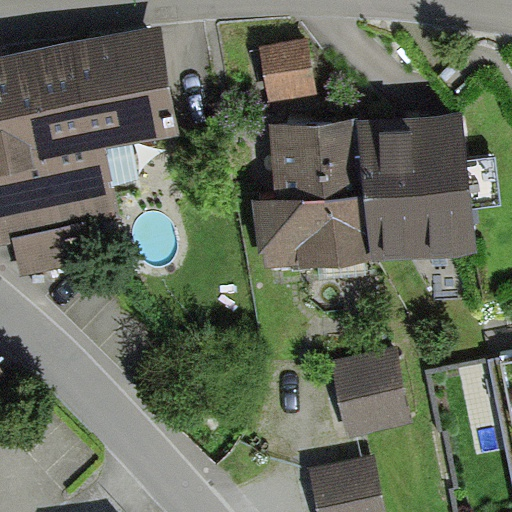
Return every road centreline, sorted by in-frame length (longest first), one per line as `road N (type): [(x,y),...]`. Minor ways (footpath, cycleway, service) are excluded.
road 1 (residential): [(511,3),(204,0),(0,17)]
road 2 (residential): [(202,511),(0,301)]
